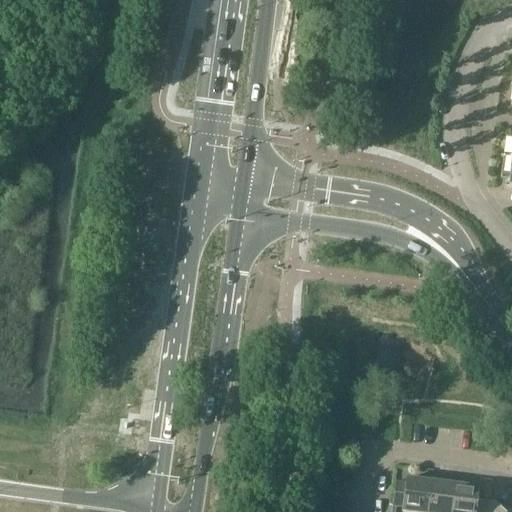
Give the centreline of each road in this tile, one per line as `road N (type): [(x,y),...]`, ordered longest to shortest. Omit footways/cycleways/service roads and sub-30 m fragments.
road 1 (secondary): [(201,191),(156,509)]
road 2 (tertiary): [(497,321),(477,277),(413,220),(370,204),(240,184)]
road 3 (secondary): [(196,511),(236,210)]
road 4 (tertiary): [(236,210),(367,230),(426,250),(497,321)]
road 5 (residential): [(511,255),(474,201),(457,157),(456,116),(495,21),(511,14)]
road 6 (residential): [(362,511),(372,446),(511,467)]
road 7 (secondary): [(227,0),(201,191)]
road 8 (secondary): [(240,184),(268,0)]
road 9 (motorway): [(156,509),(0,489)]
